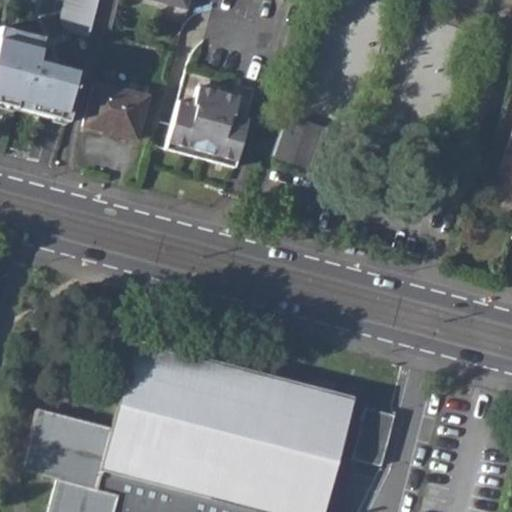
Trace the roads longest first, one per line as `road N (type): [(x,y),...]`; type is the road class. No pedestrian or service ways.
road 1 (tertiary): [(511,319),(0,182)]
road 2 (tertiary): [(0,230),(511,366)]
road 3 (track): [(442,222),(511,27)]
road 4 (track): [(51,196),(112,0)]
